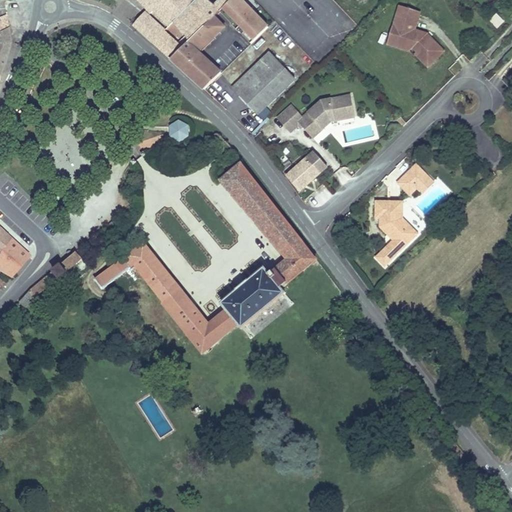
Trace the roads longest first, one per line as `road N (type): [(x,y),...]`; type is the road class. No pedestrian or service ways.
road 1 (tertiary): [(500,480),(220,120),(114,24),(49,7)]
road 2 (tertiary): [(5,301),(48,252),(0,201)]
